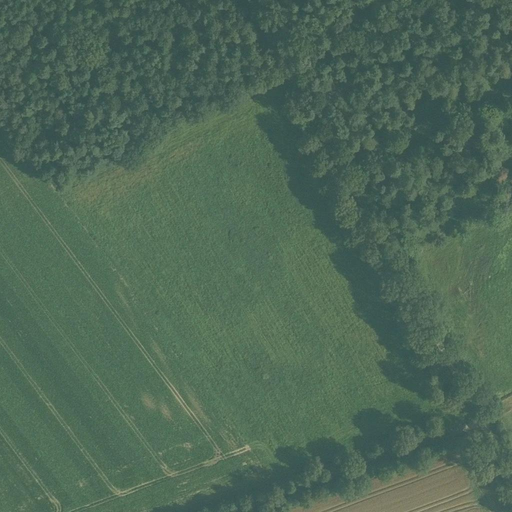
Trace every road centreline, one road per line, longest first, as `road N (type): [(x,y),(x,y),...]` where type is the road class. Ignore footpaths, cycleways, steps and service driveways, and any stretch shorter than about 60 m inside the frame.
road 1 (unclassified): [(281,46),(511,480)]
road 2 (track): [(479,419),(231,511)]
